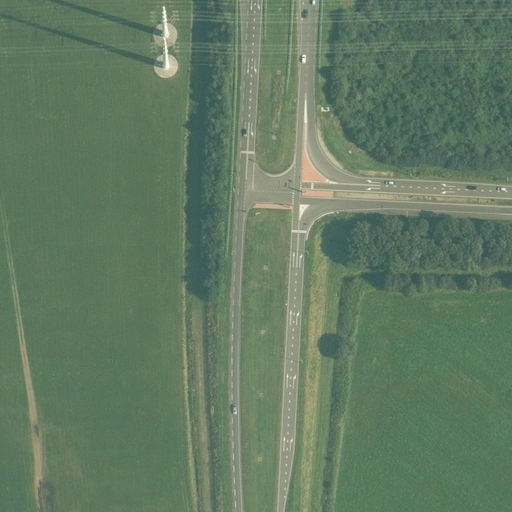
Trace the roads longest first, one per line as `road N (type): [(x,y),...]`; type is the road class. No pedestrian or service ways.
road 1 (primary): [(241,189),(238,511)]
road 2 (primary): [(279,511),(296,200)]
road 3 (motorway): [(296,200),(511,210)]
road 4 (primary): [(250,0),(241,189)]
road 5 (motorway): [(511,194),(346,188)]
